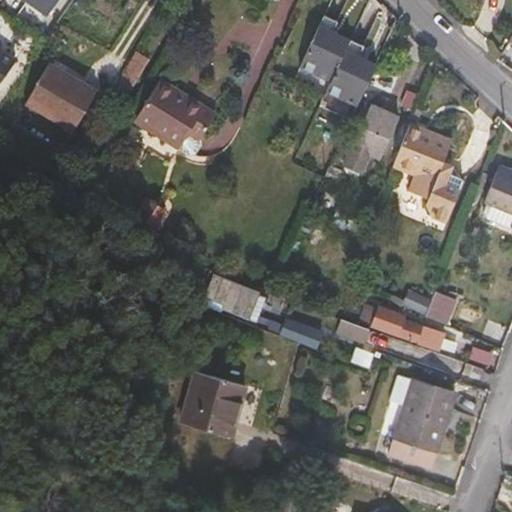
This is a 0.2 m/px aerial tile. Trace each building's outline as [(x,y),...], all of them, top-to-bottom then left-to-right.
[(22,0),(46,16),(56,0),(22,0)] [(134,0),(129,0),(123,12),(134,19),(143,5),(134,0)] [(319,25),(299,71),(329,86),(347,48),(350,40),(319,25)] [(329,86),(326,93),(357,108),(377,63),(347,48),(329,86)] [(145,60),(135,54),(126,69),(136,75),(145,60)] [(74,132),(100,91),(51,61),(26,102),(74,132)] [(114,90),(124,96),(136,75),(126,69),(114,90)] [(274,71),(261,95),(273,102),(286,77),(274,71)] [(188,96),(158,76),(154,82),(185,102),(188,96)] [(197,139),(214,113),(188,96),(185,102),(154,82),(131,117),(176,146),(185,132),(197,139)] [(369,153),(381,158),(400,116),(372,104),(353,146),(350,145),(342,164),(360,172),(369,153)] [(1,117),(0,118),(0,135),(15,146),(23,134),(1,117)] [(442,161),(451,139),(411,122),(394,165),(414,174),(408,189),(427,197),(425,203),(430,214),(445,221),(462,179),(452,164),(442,161)] [(502,210),(511,213),(511,176),(508,174),(510,169),(500,166),(485,202),(487,203),(502,210)] [(332,169),(327,181),(335,185),(340,173),(332,169)] [(61,185),(56,192),(64,197),(69,189),(61,185)] [(148,198),(135,221),(142,224),(154,201),(148,198)] [(155,231),(166,208),(154,201),(142,224),(155,231)] [(511,222),(511,213),(502,210),(487,203),(483,212),(486,219),(509,229),(511,222)] [(161,234),(173,211),(166,208),(155,231),(161,234)] [(226,303),(224,309),(238,314),(248,286),(208,271),(200,293),(226,303)] [(412,284),(404,305),(451,323),(459,302),(412,284)] [(250,318),(260,290),(248,286),(238,314),(250,318)] [(359,321),(439,350),(445,333),(423,325),(424,323),(366,302),(359,321)] [(285,319),(281,333),(318,345),(323,332),(285,319)] [(340,319),(336,331),(365,342),(370,330),(340,319)] [(200,373),(185,423),(229,435),(244,385),(200,373)] [(411,376),(392,435),(437,450),(456,391),(411,376)]
